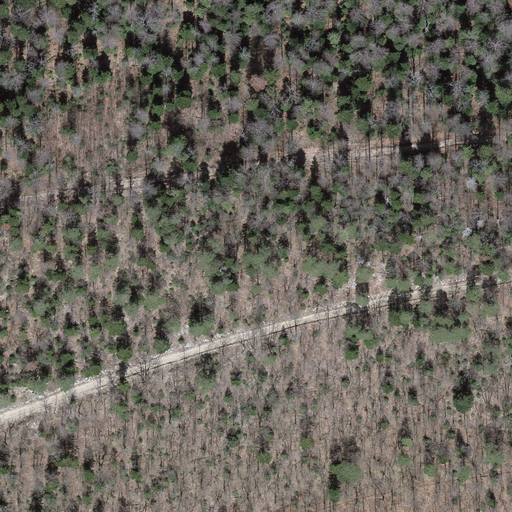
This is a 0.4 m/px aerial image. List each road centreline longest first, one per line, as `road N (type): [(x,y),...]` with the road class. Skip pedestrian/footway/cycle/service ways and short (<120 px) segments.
road 1 (track): [(0,418),(262,331),(511,275)]
road 2 (track): [(511,134),(0,201)]
